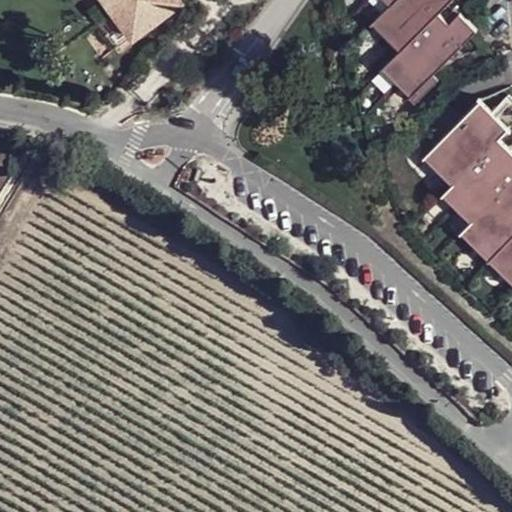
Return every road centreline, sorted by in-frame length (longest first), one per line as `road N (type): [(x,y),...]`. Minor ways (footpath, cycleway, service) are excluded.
road 1 (residential): [(111,149),(321,295),(499,456)]
road 2 (residential): [(511,377),(363,244),(191,121)]
road 3 (residential): [(191,121),(285,0)]
